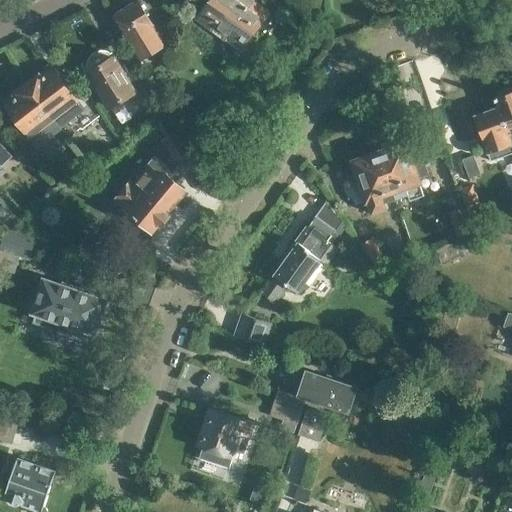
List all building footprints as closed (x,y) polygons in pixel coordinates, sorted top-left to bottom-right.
[(166,45),(138,0),(137,0),(113,14),(141,61),(166,45)] [(265,20),(271,12),(253,0),(210,0),(197,18),(241,50),(242,47),(250,53),(264,34),(258,29),(259,28),(263,28),(266,23),(265,20)] [(89,72),(111,109),(136,93),(114,57),(89,72)] [(26,82),(56,121),(79,103),(52,67),(42,74),(40,72),(26,82)] [(39,146),(61,128),(56,121),(26,82),(13,92),(15,96),(5,103),(39,146)] [(145,96),(160,121),(166,119),(165,119),(172,115),(157,89),(145,96)] [(498,106),(511,147),(511,90),(500,95),(503,104),(498,106)] [(511,152),(511,147),(498,106),(473,115),(487,153),(490,161),(511,152)] [(166,119),(160,121),(161,122),(156,124),(165,137),(161,139),(174,159),(189,149),(177,129),(174,131),(166,119)] [(0,166),(12,156),(0,142),(0,166)] [(379,153),(395,200),(407,196),(409,201),(423,196),(417,178),(427,174),(418,149),(408,153),(405,143),(379,153)] [(395,200),(379,153),(353,162),(371,214),(386,209),(384,204),(395,200)] [(114,198),(123,204),(122,205),(153,230),(186,190),(165,172),(169,168),(154,155),(134,180),(131,177),(114,198)] [(459,189),(467,211),(481,206),(472,184),(459,189)] [(18,218),(13,212),(0,197),(0,224),(2,222),(7,228),(18,218)] [(338,234),(334,232),(343,220),(331,200),(327,203),(326,201),(316,215),(315,214),(291,247),(294,249),(274,276),(272,274),(260,291),(276,303),(288,286),(298,293),(316,268),(317,269),(322,263),(326,266),(339,249),(331,243),(338,234)] [(471,232),(462,208),(448,213),(456,237),(471,232)] [(34,238),(29,237),(4,229),(0,242),(0,252),(20,259),(26,260),(34,238)] [(359,245),(372,265),(385,257),(372,237),(359,245)] [(436,249),(441,265),(465,256),(459,240),(436,249)] [(35,312),(32,321),(46,326),(49,317),(75,325),(72,334),(87,339),(90,330),(93,331),(103,299),(42,279),(32,311),(35,312)] [(234,335),(265,346),(272,323),(241,313),(234,335)] [(298,395),(350,412),(358,387),(364,389),(367,382),(336,371),(333,379),(306,370),(298,395)] [(274,406),(299,414),(305,399),(279,390),(274,406)] [(198,445),(235,458),(236,456),(243,458),(255,423),(211,408),(198,445)] [(307,410),(298,434),(319,441),(327,417),(307,410)] [(18,423),(7,419),(0,416),(0,438),(12,443),(18,423)] [(47,511),(48,510),(46,507),(44,506),(56,471),(18,458),(4,497),(6,498),(9,503),(15,505),(22,503),(38,508),(36,511),(37,511),(47,511)]
